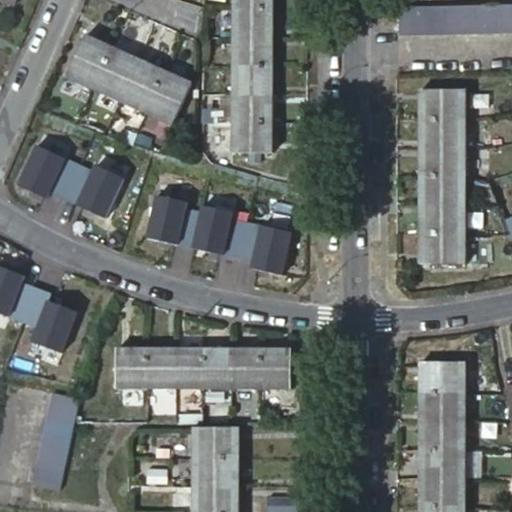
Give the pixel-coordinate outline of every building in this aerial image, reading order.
[(0,0),(0,11),(4,0),(16,0),(21,2),(22,0),(0,0)] [(273,0),(236,0),(235,152),(273,153),(273,0)] [(511,5),(401,5),(401,34),(511,33),(511,5)] [(194,81),(89,35),(71,78),(176,123),(194,81)] [(466,91),(421,91),(421,264),(467,264),(466,91)] [(79,137),(50,124),(23,182),(52,195),(79,137)] [(178,154),(156,147),(153,154),(165,158),(162,166),(173,169),(178,154)] [(202,162),(178,154),(173,169),(184,173),(186,165),(199,170),(202,162)] [(224,251),(231,211),(156,199),(150,239),(224,251)] [(290,205),(256,205),(255,272),(290,272),(290,205)] [(21,285),(0,278),(0,341),(2,342),(21,285)] [(79,351),(93,356),(101,333),(86,328),(79,351)] [(64,350),(49,347),(42,386),(56,389),(60,369),(64,350)] [(290,349),(116,350),(116,389),(290,387),(290,349)] [(75,363),(89,368),(93,356),(79,351),(75,363)] [(467,511),(467,365),(422,365),(421,511),(467,511)] [(84,373),(60,369),(56,389),(79,393),(84,373)] [(511,371),(502,373),(509,413),(511,412),(511,371)] [(78,399),(52,393),(32,488),(58,493),(78,399)] [(195,511),(239,511),(241,432),(196,432),(195,511)]
